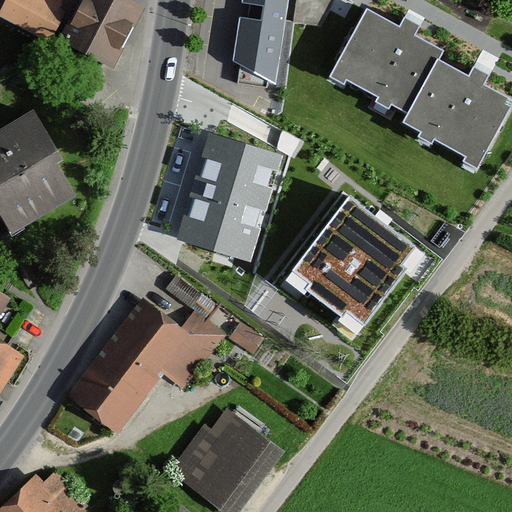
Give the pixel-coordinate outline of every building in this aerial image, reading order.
[(7,0),(0,13),(53,42),(75,0),(7,0)] [(113,66),(143,9),(124,0),(86,0),(65,41),(113,66)] [(290,0),(241,0),(232,63),(277,89),(290,0)] [(333,0),(296,0),(294,21),(321,26),(333,0)] [(511,110),(511,101),(445,65),(451,54),(371,12),(336,78),(408,116),(402,126),(481,168),(511,110)] [(35,115),(0,134),(0,216),(10,235),(80,195),(35,115)] [(193,184),(176,239),(250,262),(284,154),(210,131),(193,184)] [(381,220),(349,196),(285,280),(307,296),(310,292),(341,316),(338,321),(357,335),(407,270),(411,274),(426,254),(381,220)] [(145,292),(67,393),(119,432),(167,370),(186,385),(225,334),(192,308),(182,320),(145,292)] [(0,344),(0,306),(5,300),(0,296),(0,388),(20,357),(0,344)] [(253,354),(264,337),(239,321),(228,337),(253,354)] [(233,511),(241,511),(284,449),(217,405),(172,471),(233,511)] [(52,465),(1,511),(83,511),(90,505),(52,465)] [(162,511),(207,511),(178,491),(162,511)]
